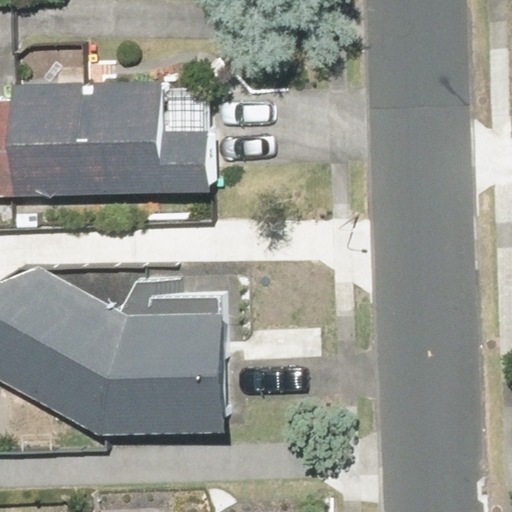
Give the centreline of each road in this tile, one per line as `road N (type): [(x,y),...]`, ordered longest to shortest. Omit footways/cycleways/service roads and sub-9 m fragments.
road 1 (residential): [(424,0),(441,511)]
road 2 (unknown): [(438,437),(0,468)]
road 3 (unknown): [(425,34),(0,39)]
